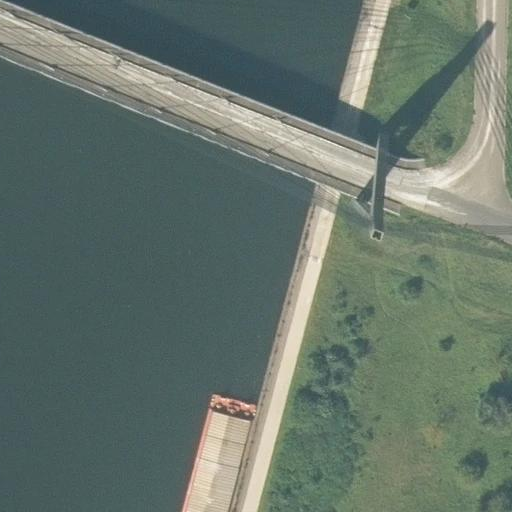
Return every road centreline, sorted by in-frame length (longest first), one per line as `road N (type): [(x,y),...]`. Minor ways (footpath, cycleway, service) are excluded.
road 1 (tertiary): [(0,5),(471,193)]
road 2 (tertiary): [(488,0),(471,193)]
